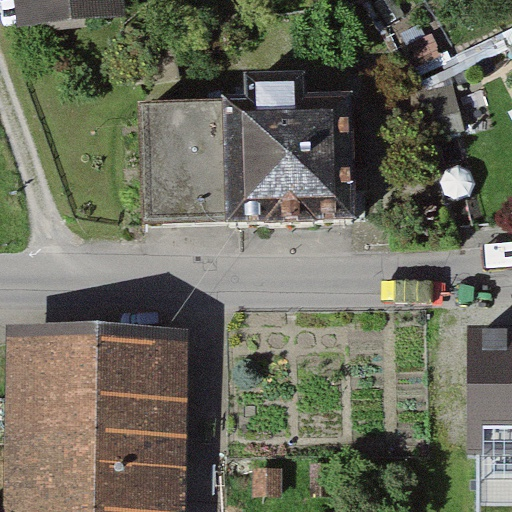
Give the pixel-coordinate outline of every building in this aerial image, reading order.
[(125,0),(23,0),(25,21),(127,13),(125,0)] [(226,236),(227,241),(357,237),(353,107),(308,109),(308,86),(236,89),(236,111),(222,112),(226,236)] [(143,239),(226,236),(222,112),(139,115),(143,239)] [(199,511),(206,334),(31,327),(24,511),(199,511)] [(511,339),(468,339),(467,467),(511,467),(511,339)]
